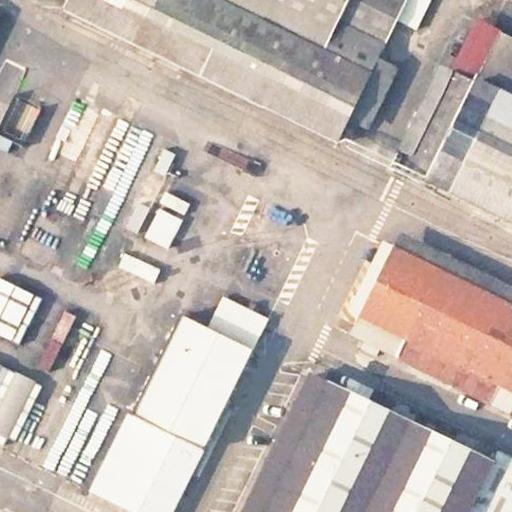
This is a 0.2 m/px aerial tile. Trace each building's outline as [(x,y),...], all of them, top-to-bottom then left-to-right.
[(343,140),(411,0),(78,0),(71,16),(339,147),(343,140)] [(450,76),(402,173),(511,226),(511,47),(497,40),(473,87),(450,76)] [(511,314),(394,256),(352,337),(511,418),(511,314)] [(0,336),(16,343),(37,295),(0,279),(0,336)] [(165,511),(244,356),(168,317),(82,488),(129,511),(165,511)] [(0,438),(9,442),(35,379),(0,365),(0,438)] [(486,459),(326,382),(319,396),(479,473),(486,459)] [(319,396),(300,387),(240,511),(511,511),(511,471),(486,459),(479,473),(319,396)]
